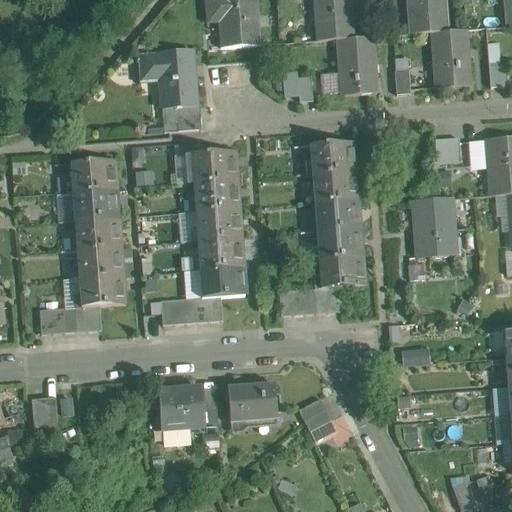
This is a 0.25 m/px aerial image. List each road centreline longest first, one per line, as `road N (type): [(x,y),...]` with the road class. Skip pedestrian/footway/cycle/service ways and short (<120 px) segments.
road 1 (residential): [(0,371),(307,347),(340,366),(413,511)]
road 2 (residential): [(511,110),(237,127)]
road 3 (residential): [(162,0),(34,153)]
